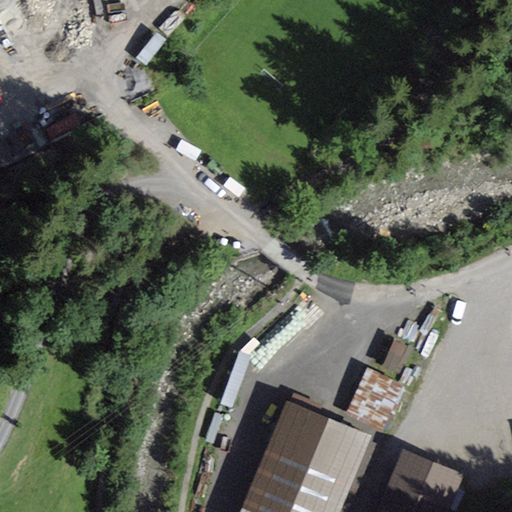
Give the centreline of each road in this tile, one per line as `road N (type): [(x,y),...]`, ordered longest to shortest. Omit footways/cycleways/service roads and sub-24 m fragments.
road 1 (track): [(0,431),(135,210),(180,197),(264,242),(300,273)]
road 2 (track): [(300,273),(350,304),(414,297),(511,256)]
road 3 (track): [(180,197),(172,142),(100,80)]
